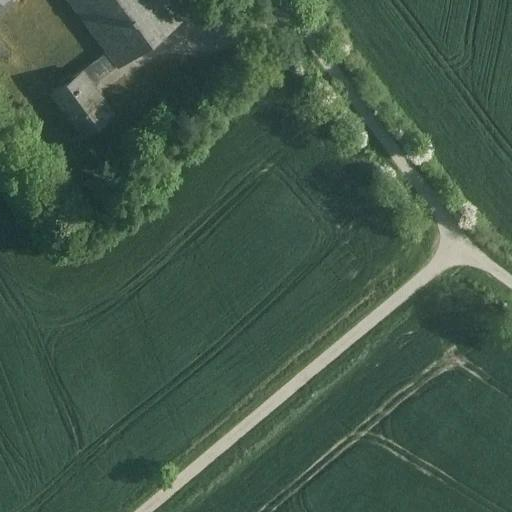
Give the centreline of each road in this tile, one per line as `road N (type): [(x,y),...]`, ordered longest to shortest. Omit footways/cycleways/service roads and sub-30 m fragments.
road 1 (unclassified): [(459,246),(149,511)]
road 2 (unclassified): [(459,246),(294,0)]
